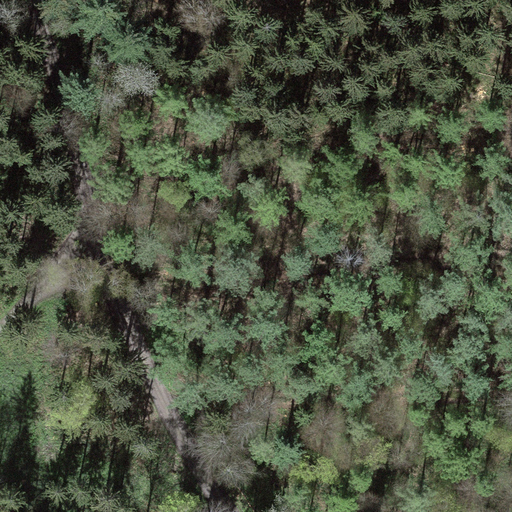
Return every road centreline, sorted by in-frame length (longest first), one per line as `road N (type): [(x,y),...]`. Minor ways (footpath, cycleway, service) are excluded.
road 1 (track): [(35,0),(107,263),(223,511)]
road 2 (track): [(0,354),(107,263)]
